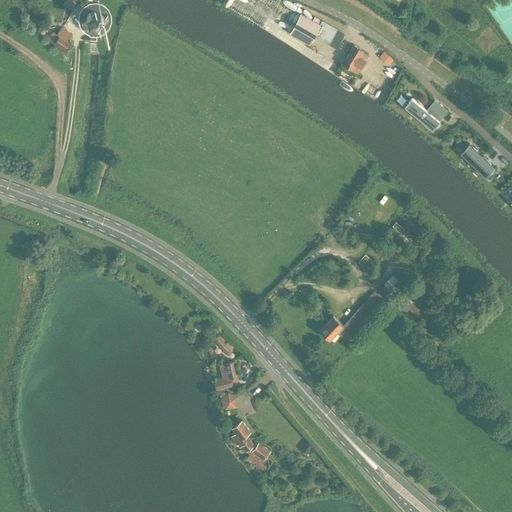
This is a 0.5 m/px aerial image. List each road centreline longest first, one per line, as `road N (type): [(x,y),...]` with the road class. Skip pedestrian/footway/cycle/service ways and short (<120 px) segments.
road 1 (primary): [(47,203),(175,264),(345,437)]
road 2 (residential): [(304,0),(383,40),(511,140)]
